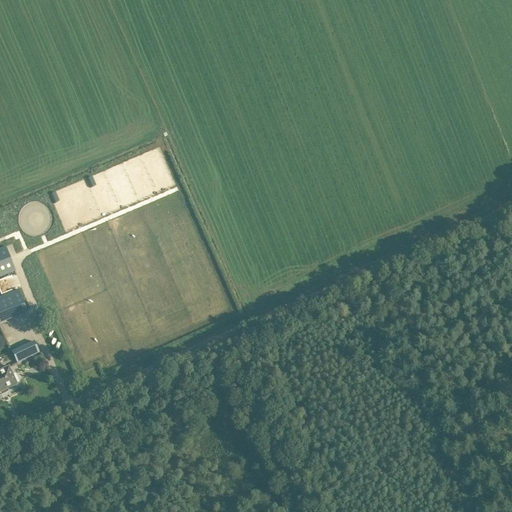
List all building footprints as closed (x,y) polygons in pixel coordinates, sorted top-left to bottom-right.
[(86,16),(101,10),(96,0),(63,0),(65,5),(74,2),(77,9),(83,7),(86,16)] [(6,20),(0,22),(0,190),(6,206),(6,184),(9,183),(7,177),(12,177),(11,174),(5,174),(6,20)] [(164,184),(175,179),(168,163),(161,166),(165,174),(160,176),(164,184)] [(42,202),(38,177),(28,178),(28,174),(18,175),(20,186),(22,186),(23,190),(29,189),(34,189),(36,203),(42,202)] [(5,247),(0,248),(0,276),(15,270),(5,247)] [(18,290),(0,296),(0,323),(5,321),(27,312),(18,290)] [(19,361),(41,352),(36,341),(15,350),(19,361)] [(13,375),(9,367),(0,370),(0,392),(17,384),(16,382),(19,381),(15,374),(13,375)]
